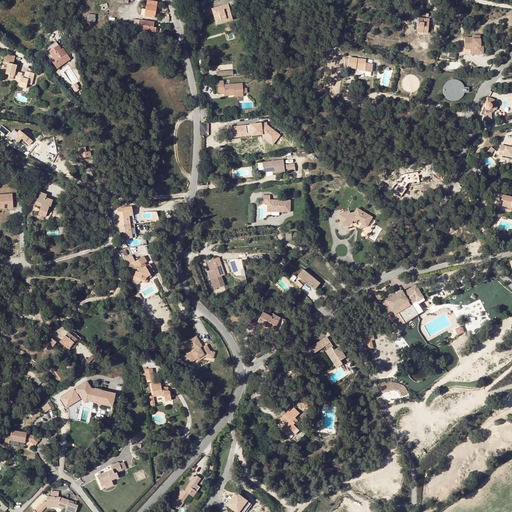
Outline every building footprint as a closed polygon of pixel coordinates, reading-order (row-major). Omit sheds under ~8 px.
[(155,18),(158,3),(148,1),(146,9),(142,9),(141,15),(155,18)] [(108,7),(107,3),(96,6),(99,21),(114,17),(111,6),(108,7)] [(210,11),(210,13),(208,13),(208,18),(214,18),(214,20),(219,19),(220,22),(226,21),(224,5),(207,7),(208,12),(210,11)] [(422,30),(422,33),(427,33),(428,19),(418,18),(417,30),(422,30)] [(154,22),(134,19),(133,24),(132,30),(156,33),(156,28),(153,27),(154,22)] [(120,28),(132,30),(133,24),(117,21),(117,27),(120,27),(120,28)] [(475,54),(485,53),(484,45),(482,45),(481,38),(479,38),(479,35),(474,35),(474,37),(466,38),(466,47),(474,46),(475,54)] [(63,51),(62,49),(56,41),(44,50),(57,68),(71,59),(64,50),(63,51)] [(14,81),(16,72),(17,65),(14,64),(16,56),(6,54),(4,62),(9,63),(8,64),(6,74),(9,74),(8,79),(14,81)] [(365,64),(365,60),(348,58),(347,68),(358,69),(358,68),(364,69),(364,71),(364,72),(371,73),(372,65),(365,64)] [(31,85),(34,73),(33,73),(28,72),(26,71),(25,76),(24,78),(21,77),(22,76),(22,73),(16,72),(14,81),(20,82),(19,86),(26,88),(27,84),(31,85)] [(234,95),(234,93),(243,93),(243,88),(243,83),(224,84),(224,80),(217,81),(218,94),(225,93),(225,96),(234,95)] [(468,88),(464,88),(463,86),(463,85),(462,84),(461,83),(459,82),(458,81),(457,80),(455,80),(454,80),(452,80),(451,80),(449,80),(448,81),(447,82),(445,83),(444,84),(444,85),(443,87),(442,88),(442,89),(442,91),(442,93),(443,94),(443,95),(444,97),(445,98),(446,99),(447,100),(449,101),(450,101),(452,101),(453,101),(455,101),(456,101),(458,101),(459,100),(460,99),(461,98),(462,97),(463,95),(463,94),(464,93),(468,93),(468,88)] [(486,103),(487,103),(487,98),(486,98),(481,108),(482,108),(481,114),(485,114),(484,119),(489,120),(490,113),(489,114),(488,114),(487,114),(486,113),(486,109),(485,108),(484,107),(484,106),(485,105),(485,104),(486,103)] [(489,114),(490,113),(492,113),(493,112),(494,111),(495,110),(496,110),(496,109),(497,108),(497,106),(497,105),(496,103),(496,102),(495,101),(494,100),(493,99),(491,99),(490,98),(489,98),(487,98),(487,103),(486,103),(485,104),(485,105),(484,106),(484,107),(485,108),(486,109),(486,113),(487,114),(488,114),(489,114)] [(265,122),(231,127),(233,138),(245,136),(244,133),(252,132),(252,135),(260,134),(260,135),(272,144),(279,135),(265,124),(265,122)] [(25,141),(28,137),(20,130),(15,127),(9,135),(7,133),(4,136),(9,140),(12,137),(14,139),(17,135),(25,141)] [(511,141),(511,145),(510,147),(508,146),(500,144),(497,154),(511,158),(511,155),(511,141)] [(484,151),(487,154),(493,148),(490,145),(484,151)] [(94,155),(83,154),(82,159),(91,160),(90,162),(93,162),(94,155)] [(292,163),(282,165),(282,160),(261,163),(262,173),(270,172),(270,170),(272,170),(273,173),(283,172),(283,169),(286,169),(286,173),(293,172),(292,163)] [(419,171),(401,174),(402,181),(392,182),(394,196),(406,194),(405,185),(421,183),(419,171)] [(46,199),(47,195),(40,193),(35,205),(41,207),(39,214),(46,216),(50,206),(51,207),(53,201),(46,199)] [(281,209),(287,210),(288,211),(298,211),(299,200),(279,199),(279,195),(270,194),(270,203),(276,203),(276,211),(281,211),(281,209)] [(0,209),(6,209),(5,205),(8,205),(8,209),(14,209),(13,195),(0,195),(0,209)] [(511,208),(511,197),(503,195),(502,200),(503,201),(502,206),(511,208)] [(117,209),(120,226),(130,225),(129,216),(133,216),(132,206),(117,209)] [(358,224),(363,227),(367,218),(353,210),(351,214),(348,215),(347,213),(338,216),(341,227),(350,224),(350,222),(353,221),(358,223),(358,224)] [(130,225),(120,226),(122,240),(132,238),(130,225)] [(153,272),(149,264),(144,267),(143,264),(147,262),(144,257),(136,262),(132,255),(125,259),(131,271),(138,267),(139,270),(138,272),(136,272),(133,278),(140,281),(145,282),(147,277),(150,275),(150,274),(153,272)] [(222,268),(219,262),(221,261),(219,257),(208,261),(211,271),(209,272),(211,279),(222,276),(219,269),(222,268)] [(232,261),(232,272),(244,271),(243,260),(232,261)] [(312,289),(317,282),(303,271),(298,278),(312,289)] [(300,287),(303,283),(295,275),(291,279),(300,287)] [(315,291),(321,284),(317,282),(312,289),(315,291)] [(389,304),(393,311),(396,308),(398,312),(401,310),(407,321),(421,312),(416,302),(414,303),(411,297),(413,295),(417,301),(424,297),(416,284),(403,292),(402,290),(393,296),(394,297),(391,299),(390,297),(382,302),(384,307),(385,306),(389,304)] [(264,324),(268,326),(275,329),(279,321),(272,317),(272,316),(263,312),(258,322),(263,325),(264,324)] [(272,316),(272,317),(279,321),(283,324),(286,320),(273,314),(272,316)] [(462,326),(455,329),(457,334),(462,332),(465,331),(462,326)] [(68,332),(60,341),(69,349),(77,339),(68,332)] [(373,333),(367,337),(374,348),(378,345),(374,339),(376,337),(373,333)] [(328,335),(308,349),(313,355),(325,346),(338,363),(343,360),(348,356),(341,346),(336,350),(334,347),(335,346),(328,335)] [(205,344),(201,346),(199,348),(197,345),(199,344),(195,337),(186,342),(191,349),(193,347),(195,350),(183,357),(188,364),(196,359),(203,355),(204,357),(212,359),(214,352),(209,351),(205,344)] [(53,338),(49,342),(54,346),(57,341),(53,338)] [(153,396),(163,395),(164,395),(165,401),(171,400),(170,392),(168,391),(166,391),(162,390),(160,381),(157,382),(155,375),(146,377),(147,380),(150,379),(153,396)] [(92,388),(87,381),(77,387),(85,399),(89,396),(99,398),(100,401),(111,403),(113,393),(92,388)] [(408,393),(404,386),(399,383),(396,383),(393,382),(392,382),(381,385),(384,393),(394,390),(400,392),(402,396),(408,393)] [(73,390),(62,397),(68,405),(78,398),(73,390)] [(44,406),(43,405),(41,406),(44,411),(52,405),(50,402),(44,406)] [(298,415),(298,411),(296,408),(292,412),(290,411),(282,420),(285,423),(281,427),(292,438),(300,430),(295,426),(300,421),(297,418),(299,416),(298,415)] [(24,442),(25,441),(26,434),(26,433),(11,430),(10,435),(5,434),(4,442),(9,443),(9,439),(24,442)] [(34,435),(31,442),(35,445),(39,440),(34,435)] [(121,470),(111,471),(108,472),(109,475),(106,476),(105,473),(97,476),(101,487),(105,485),(112,482),(111,481),(119,478),(117,474),(122,472),(121,470)] [(191,480),(192,481),(185,491),(184,489),(183,490),(181,494),(174,503),(180,507),(184,502),(188,504),(193,496),(201,487),(197,484),(201,478),(194,478),(193,477),(191,480)] [(77,511),(79,507),(71,504),(69,503),(70,502),(62,498),(59,498),(60,492),(52,492),(52,497),(48,497),(47,506),(58,507),(64,509),(66,510),(65,511),(77,511)] [(235,492),(225,504),(234,511),(241,511),(249,504),(235,492)] [(36,511),(35,511),(43,511),(47,508),(47,506),(47,503),(44,503),(36,511)]
